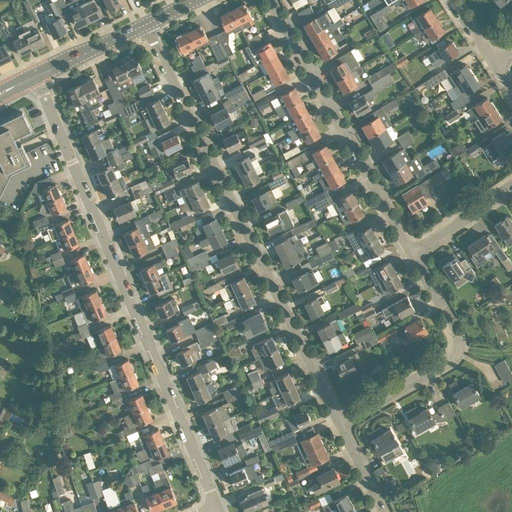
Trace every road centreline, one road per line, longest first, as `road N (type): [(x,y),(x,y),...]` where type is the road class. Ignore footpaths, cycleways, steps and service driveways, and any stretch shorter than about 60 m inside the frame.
road 1 (residential): [(214,507),(37,75)]
road 2 (residential): [(337,420),(146,24)]
road 3 (residential): [(416,253),(271,0)]
road 4 (residential): [(337,420),(458,347),(416,253)]
road 5 (secondary): [(37,75),(146,24)]
